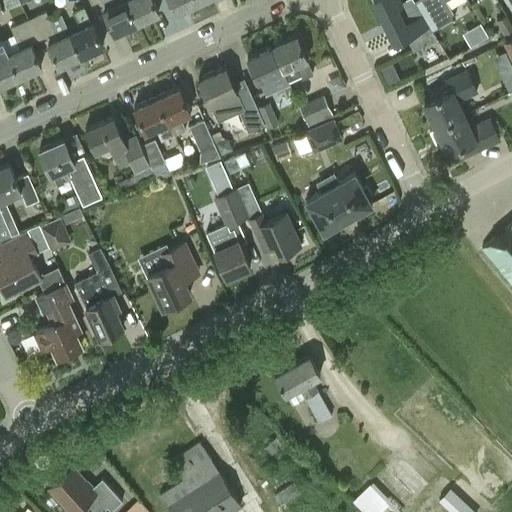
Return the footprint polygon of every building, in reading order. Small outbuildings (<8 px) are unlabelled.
[(136,22),(126,0),(123,0),(114,4),(112,0),(101,0),(105,9),(104,9),(114,32),(136,22)] [(126,0),(136,22),(159,12),(153,0),(126,0)] [(198,2),(197,0),(169,0),(175,12),(198,2)] [(436,38),(431,30),(421,13),(403,22),(395,6),(401,3),(399,0),(372,0),(393,42),(405,36),(410,47),(411,50),(436,38)] [(419,0),(436,27),(454,16),(444,0),(419,0)] [(70,32),(81,56),(104,45),(93,22),(91,22),(84,5),(73,10),(81,27),(70,32)] [(28,18),(39,39),(46,35),(49,42),(47,42),(58,66),(81,56),(70,32),(65,21),(53,26),(52,25),(49,18),(45,10),(28,18)] [(9,53),(20,76),(42,66),(31,42),(39,39),(28,18),(10,26),(20,48),(9,53)] [(295,33),(271,44),(287,81),(301,75),(302,78),(313,73),(295,33)] [(0,84),(20,76),(9,53),(8,53),(3,40),(0,41),(0,84)] [(287,81),(271,44),(247,55),(265,95),(289,84),(287,81)] [(198,77),(210,102),(217,118),(239,108),(249,130),(265,123),(250,91),(248,85),(237,90),(225,65),(198,77)] [(422,101),(435,127),(462,114),(455,100),(476,91),(465,69),(445,79),(449,87),(422,101)] [(179,86),(156,96),(173,134),(186,128),(180,116),(190,111),(179,86)] [(306,121),(330,110),(323,94),(299,105),(306,121)] [(173,134),(156,96),(134,107),(145,131),(155,127),(161,139),(173,134)] [(269,101),(257,105),(262,117),(267,126),(278,122),(269,101)] [(442,142),(447,152),(459,146),(464,156),(499,139),(488,116),(468,126),(462,114),(435,127),(435,128),(429,130),(436,145),(442,142)] [(149,162),(141,144),(138,138),(124,144),(121,137),(122,137),(113,115),(85,128),(94,149),(109,142),(118,162),(129,157),(134,169),(149,162)] [(341,138),(332,118),(304,130),(313,150),(341,138)] [(219,155),(203,119),(189,124),(200,150),(200,161),(219,155)] [(39,147),(50,173),(55,184),(72,176),(79,193),(83,203),(102,194),(84,153),(73,157),(64,138),(63,136),(39,147)] [(154,137),(141,144),(149,162),(154,173),(169,169),(154,137)] [(8,161),(0,164),(0,208),(11,233),(18,230),(4,197),(20,191),(25,204),(38,198),(26,172),(15,177),(8,161)] [(304,200),(322,231),(371,203),(368,198),(372,195),(366,185),(362,188),(353,172),(338,181),(335,177),(318,187),(320,191),(304,200)] [(238,222),(248,218),(235,187),(214,196),(226,226),(227,225),(229,229),(216,235),(221,246),(213,250),(224,276),(248,265),(238,243),(246,239),(238,222)] [(0,238),(11,233),(0,208),(0,238)] [(261,212),(248,218),(262,250),(274,244),(278,253),(300,243),(285,211),(265,220),(261,212)] [(42,221),(48,236),(67,229),(60,214),(42,221)] [(511,221),(481,247),(511,283),(511,221)] [(0,280),(6,293),(40,276),(29,254),(36,251),(26,231),(3,243),(10,256),(0,260),(0,280)] [(180,271),(194,264),(184,242),(163,252),(168,263),(147,273),(163,305),(190,293),(180,271)] [(84,276),(87,283),(76,289),(98,335),(120,325),(113,309),(118,306),(112,292),(122,287),(100,246),(88,252),(97,269),(84,276)] [(79,344),(73,330),(78,328),(64,299),(70,296),(64,282),(35,296),(41,310),(48,306),(54,321),(32,332),(40,348),(49,343),(55,356),(79,344)] [(318,420),(330,412),(311,378),(319,374),(309,355),(275,373),(285,392),(299,385),(318,420)] [(172,511),(229,511),(242,504),(199,440),(170,459),(182,478),(159,492),(172,511)] [(92,486),(73,465),(61,476),(59,474),(50,482),(52,484),(49,487),(71,511),(72,511),(79,506),(83,511),(100,511),(107,506),(111,510),(122,500),(102,477),(92,486)] [(397,511),(399,511),(368,479),(349,498),(362,511),(397,511)] [(452,511),(476,511),(450,487),(438,499),(452,511)] [(147,511),(139,499),(117,511),(147,511)]
